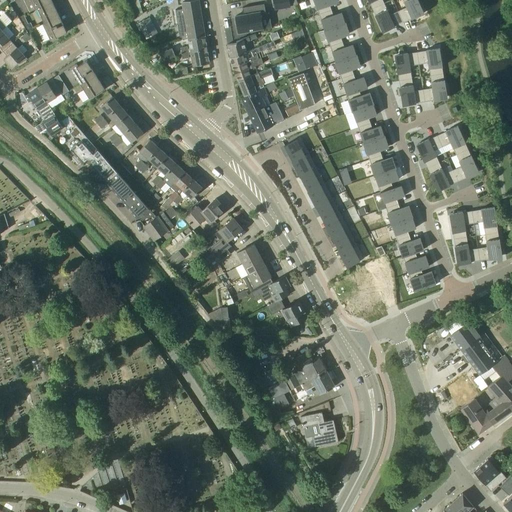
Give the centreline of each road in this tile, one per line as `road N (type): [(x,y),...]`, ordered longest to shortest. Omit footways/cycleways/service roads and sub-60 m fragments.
road 1 (residential): [(341,334),(278,340),(216,331),(115,212),(17,119),(8,83)]
road 2 (residential): [(0,162),(89,244),(252,476),(265,511)]
road 3 (residential): [(313,284),(336,268),(275,150),(239,172)]
road 4 (secondary): [(340,511),(372,442),(373,407),(349,348)]
road 5 (residential): [(459,475),(393,327)]
road 6 (secondary): [(203,138),(101,30)]
road 7 (residential): [(203,138),(228,95),(211,0)]
road 8 (secondary): [(313,284),(239,172)]
